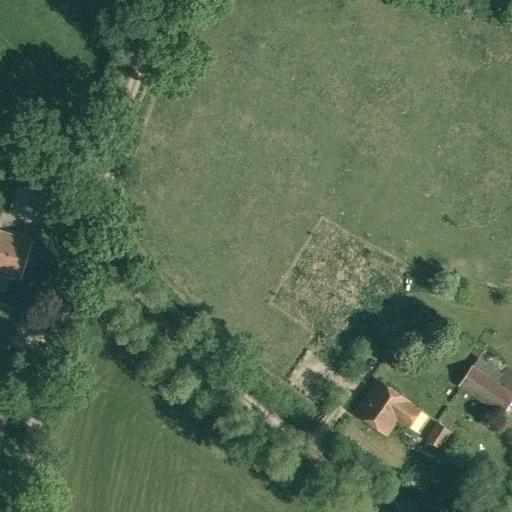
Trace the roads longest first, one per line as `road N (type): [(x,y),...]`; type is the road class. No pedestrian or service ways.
road 1 (track): [(81,239),(150,315),(307,448),(341,406)]
road 2 (track): [(18,511),(25,453),(85,223)]
road 3 (track): [(85,223),(164,0)]
